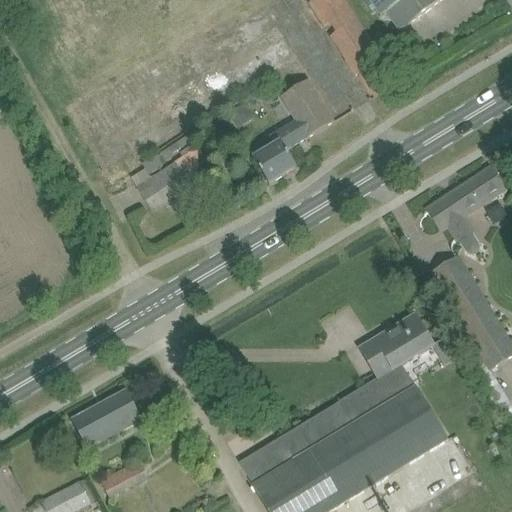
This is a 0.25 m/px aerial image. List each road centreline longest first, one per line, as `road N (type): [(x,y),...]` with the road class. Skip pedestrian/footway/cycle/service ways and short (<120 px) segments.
road 1 (primary): [(0,395),(511,91)]
road 2 (track): [(0,36),(151,306)]
